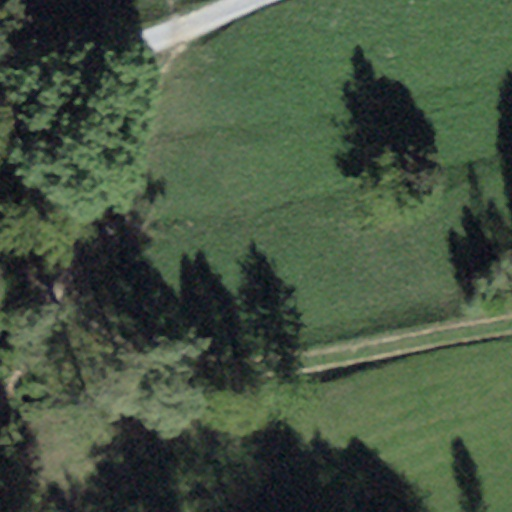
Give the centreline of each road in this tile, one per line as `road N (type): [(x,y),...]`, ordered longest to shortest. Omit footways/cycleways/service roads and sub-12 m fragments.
road 1 (track): [(0,242),(52,287),(299,363),(511,327)]
road 2 (track): [(185,27),(57,56),(0,55)]
